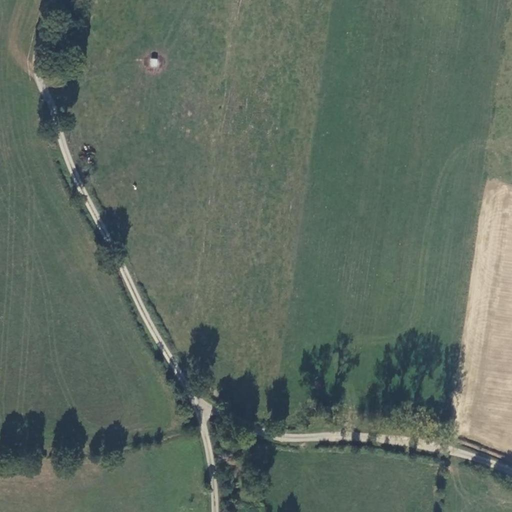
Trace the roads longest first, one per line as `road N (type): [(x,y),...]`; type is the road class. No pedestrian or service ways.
road 1 (unclassified): [(54,0),(39,41),(41,77),(68,159),(199,409),(215,511)]
road 2 (track): [(199,409),(277,434),(453,447),(511,471)]
